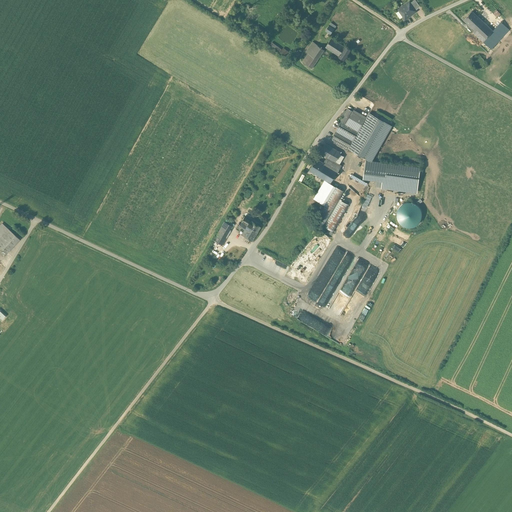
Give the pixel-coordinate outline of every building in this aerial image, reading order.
[(420,7),(415,0),(414,0),(410,3),(415,10),(420,7)] [(409,2),(403,7),(403,8),(399,11),(396,13),(400,19),(403,16),(404,18),(409,15),(409,14),(411,13),(412,15),(416,11),(415,10),(410,3),(409,2)] [(472,11),(464,20),(469,25),(478,16),(472,11)] [(493,30),(478,16),(469,25),(475,30),(473,32),(487,45),(496,34),(497,34),(493,30)] [(501,22),(493,30),(497,34),(496,34),(501,39),(509,30),(501,22)] [(336,27),(331,23),(325,31),(331,35),(336,27)] [(496,34),(487,45),(491,49),(501,39),(496,34)] [(344,46),(332,38),(326,47),(338,55),(344,46)] [(325,50),(313,41),(306,52),(308,54),(303,61),(312,68),(325,50)] [(272,42),(270,45),(280,52),(282,48),(272,42)] [(351,50),(345,45),(344,46),(338,55),(338,56),(344,60),(351,50)] [(477,57),(476,58),(475,58),(474,58),(473,59),(473,60),(472,60),(472,61),(472,62),(472,63),(472,64),(472,65),(473,66),(473,67),(474,68),(475,68),(475,69),(476,69),(477,69),(479,69),(480,69),(481,69),(482,68),(483,68),(483,67),(483,66),(484,66),(484,65),(484,64),(484,63),(484,62),(484,61),(483,60),(482,60),(482,59),(481,59),(481,58),(480,58),(478,57),(477,57)] [(348,108),(338,126),(339,126),(342,122),(346,124),(353,112),(348,108)] [(365,118),(353,111),(353,112),(346,124),(358,131),(365,118)] [(369,113),(349,149),(364,157),(384,122),(369,113)] [(346,124),(342,122),(339,126),(336,131),(352,141),(358,131),(346,124)] [(364,157),(362,159),(370,163),(391,126),(384,122),(364,157)] [(352,141),(336,131),(331,141),(347,150),(352,141)] [(341,153),(325,144),(320,154),(327,157),(330,160),(335,162),(341,153)] [(323,163),(316,159),(309,171),(318,176),(325,164),(328,166),(329,164),(328,164),(330,160),(327,157),(323,163)] [(362,178),(370,163),(362,159),(352,179),(363,185),(366,180),(362,178)] [(341,166),(335,162),(330,160),(328,164),(329,164),(328,166),(337,171),(337,172),(338,172),(341,166)] [(370,163),(362,178),(366,180),(374,164),(370,163)] [(421,168),(370,163),(374,164),(366,180),(383,182),(382,189),(417,194),(421,168)] [(337,171),(328,166),(325,164),(318,176),(330,183),(337,172),(337,171)] [(335,185),(314,220),(324,226),(340,199),(344,191),(335,185)] [(340,199),(324,226),(334,231),(349,205),(340,199)] [(397,212),(397,217),(398,221),(401,224),(404,227),(408,228),(412,228),(417,227),(420,224),(422,220),(423,216),(422,212),(420,208),(418,205),(414,203),(410,202),(405,203),(402,205),(399,208),(397,212)] [(260,227),(250,220),(244,217),(241,222),(246,225),(246,226),(256,233),(260,227)] [(232,228),(224,223),(216,236),(224,241),(232,228)] [(256,233),(246,226),(245,228),(238,224),(235,228),(239,231),(238,232),(251,241),(256,233)] [(7,228),(0,235),(0,247),(6,253),(19,239),(7,228)] [(267,266),(266,268),(279,275),(280,272),(284,274),(287,267),(276,261),(272,269),(267,266)] [(383,289),(388,280),(382,277),(378,286),(383,289)] [(315,286),(312,292),(319,296),(321,293),(319,291),(321,289),(323,290),(315,286)] [(330,296),(327,299),(322,295),(316,303),(326,310),(329,306),(326,305),(328,303),(327,302),(331,297),(330,296)]
